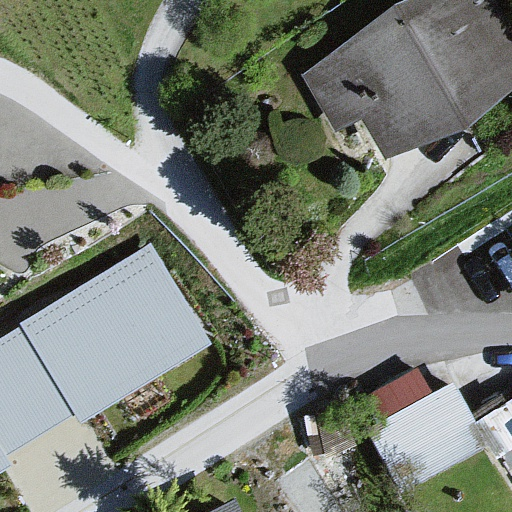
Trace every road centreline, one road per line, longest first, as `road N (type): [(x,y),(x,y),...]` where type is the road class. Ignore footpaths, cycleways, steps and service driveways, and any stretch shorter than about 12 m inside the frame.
road 1 (residential): [(0,76),(179,202),(283,313),(325,375)]
road 2 (residential): [(325,375),(99,511)]
road 3 (residential): [(511,334),(413,343),(325,375)]
